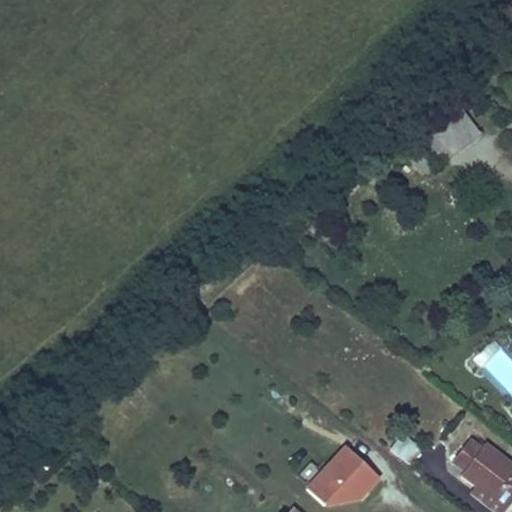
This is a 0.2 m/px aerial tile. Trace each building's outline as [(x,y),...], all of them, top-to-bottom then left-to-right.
[(462,114),(429,137),(448,161),(480,138),(462,114)] [(460,478),(476,490),(503,511),(504,511),(511,502),(511,467),(484,445),(481,450),(469,440),(450,465),(462,473),(460,478)] [(409,442),(397,457),(408,467),(419,451),(409,442)] [(357,501),(376,479),(343,449),(304,491),(322,508),(357,501)] [(503,511),(476,490),(471,496),(490,511),(503,511)]
